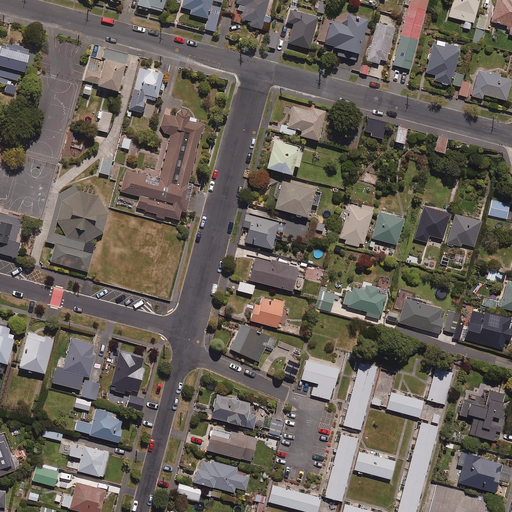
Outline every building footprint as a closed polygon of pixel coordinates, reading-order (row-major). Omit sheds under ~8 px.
[(165,0),(139,0),(138,6),(163,12),(165,0)] [(183,0),(182,8),(192,11),(191,14),(208,19),(205,29),(214,32),(221,8),(212,5),(213,1),(221,3),(222,0),(183,0)] [(250,26),(267,31),(270,17),(265,16),(268,0),(237,0),(237,3),(245,5),(242,19),(251,22),(250,26)] [(316,0),(314,11),(323,13),(326,0),(316,0)] [(428,0),(410,0),(393,65),(410,70),(428,0)] [(452,0),(448,17),(472,24),(478,0),(452,0)] [(511,0),(496,0),(490,22),(510,28),(508,35),(511,36),(511,0)] [(318,18),(290,10),(287,22),(294,24),(289,44),(310,49),(318,18)] [(340,24),(331,22),(325,44),(336,47),(334,55),(358,61),(368,20),(349,15),(348,19),(340,24)] [(486,17),(479,15),(473,43),(480,45),(486,17)] [(395,28),(377,23),(366,61),(379,64),(380,60),(386,61),(395,28)] [(279,34),(271,33),(268,47),(276,49),(279,34)] [(459,48),(433,42),(425,73),(434,76),(433,82),(449,86),(459,48)] [(21,83),(31,52),(4,43),(0,54),(0,82),(7,85),(5,92),(13,94),(17,82),(21,83)] [(127,54),(106,49),(103,57),(125,63),(127,54)] [(100,61),(91,59),(85,81),(97,84),(97,87),(118,93),(126,66),(105,60),(102,73),(97,72),(100,61)] [(370,65),(363,63),(360,73),(368,75),(370,65)] [(164,75),(140,68),(129,110),(142,113),(146,99),(157,101),(164,75)] [(489,75),(477,72),(470,98),(480,101),(482,96),(504,102),(510,81),(498,78),(499,75),(490,73),(489,75)] [(469,84),(463,82),(459,95),(465,97),(469,84)] [(92,85),(85,84),(83,94),(90,96),(92,85)] [(326,111),(311,108),(310,111),(292,107),(288,126),(281,125),(279,133),(295,136),(297,130),(303,131),(301,138),(319,142),(326,111)] [(107,130),(111,112),(102,109),(97,128),(107,130)] [(187,183),(204,125),(196,122),(197,119),(188,117),(189,114),(179,110),(177,118),(164,114),(159,132),(171,136),(157,186),(145,183),(147,175),(126,169),(120,191),(140,197),(137,208),(179,220),(181,211),(186,212),(189,200),(186,199),(191,184),(187,183)] [(386,123),(367,118),(363,135),(383,139),(386,123)] [(407,128),(398,126),(395,142),(404,144),(407,128)] [(131,140),(124,137),(121,147),(129,149),(131,140)] [(447,139),(438,137),(435,151),(444,153),(447,139)] [(299,148),(275,141),(267,169),(293,177),(295,168),(299,169),(304,154),(298,152),(299,148)] [(111,158),(100,156),(96,171),(107,173),(111,158)] [(321,192),(283,182),(275,209),(308,218),(312,205),(317,206),(321,192)] [(75,184),(56,194),(44,242),(55,245),(50,261),(88,271),(96,237),(103,232),(109,212),(100,195),(78,191),(75,184)] [(480,214),(500,218),(504,203),(484,198),(480,214)] [(450,215),(423,207),(414,239),(428,243),(430,236),(443,239),(450,215)] [(399,217),(371,210),(365,237),(392,243),(399,217)] [(0,253),(17,258),(21,242),(16,241),(21,219),(0,213),(0,253)] [(285,226),(246,215),(243,227),(249,229),(245,243),(272,250),(276,237),(282,238),(285,226)] [(481,222),(455,215),(447,242),(461,247),(462,243),(474,247),(481,222)] [(418,259),(408,256),(406,262),(417,265),(418,259)] [(298,271),(256,259),(250,281),(293,292),(298,271)] [(506,274),(493,270),(491,279),(504,282),(506,274)] [(255,286),(240,282),(237,291),(253,295),(255,286)] [(371,284),(363,282),(361,290),(353,288),(352,293),(347,292),(343,305),(367,312),(366,316),(381,320),(387,296),(378,294),(379,290),(370,287),(371,284)] [(511,283),(508,282),(501,308),(511,310),(511,283)] [(335,295),(321,291),(316,308),(330,312),(335,295)] [(272,301),(262,299),(260,306),(255,305),(251,321),(278,328),(284,302),(273,299),(272,301)] [(446,311),(406,300),(400,323),(439,334),(446,311)] [(511,319),(472,309),(465,340),(503,350),(505,340),(511,341),(511,336),(511,330),(509,329),(511,319)] [(449,311),(443,331),(454,334),(460,314),(449,311)] [(398,314),(389,312),(388,320),(396,322),(398,314)] [(276,340),(241,325),(231,350),(259,362),(265,348),(272,351),(276,340)] [(0,363),(7,365),(15,336),(8,334),(10,329),(0,326),(0,363)] [(54,340),(28,333),(19,368),(45,375),(54,340)] [(77,375),(90,378),(95,355),(93,354),(95,346),(71,340),(61,378),(75,381),(77,375)] [(124,394),(125,391),(132,393),(132,392),(138,393),(145,369),(142,368),(144,357),(120,351),(111,385),(115,386),(113,391),(124,394)] [(300,365),(288,360),(281,376),(294,381),(300,365)] [(339,370),(306,360),(301,379),(318,384),(316,389),(313,388),(311,395),(330,400),(339,370)] [(377,368),(360,363),(344,426),(360,430),(377,368)] [(453,374),(436,370),(427,400),(444,405),(453,374)] [(100,384),(85,381),(81,397),(96,400),(100,384)] [(506,395),(489,391),(487,399),(465,393),(460,415),(473,419),(469,435),(494,441),(496,432),(501,433),(504,422),(499,421),(506,395)] [(424,401),(391,393),(387,409),(420,418),(424,401)] [(145,397),(131,394),(127,408),(142,412),(145,397)] [(251,404),(218,395),(212,418),(253,429),(257,416),(248,413),(251,404)] [(91,402),(76,398),(74,407),(89,411),(91,402)] [(113,414),(96,410),(92,425),(78,421),(75,432),(119,443),(122,431),(120,430),(122,421),(112,418),(113,414)] [(283,420),(272,418),(268,434),(279,436),(283,420)] [(416,511),(438,428),(421,423),(398,511),(416,511)] [(257,439),(213,429),(208,451),(252,462),(257,439)] [(63,434),(47,431),(46,438),(61,440),(63,434)] [(358,440),(341,435),(325,497),(342,501),(358,440)] [(11,459),(2,436),(0,437),(0,477),(20,469),(16,458),(11,459)] [(108,453),(72,444),(69,456),(81,459),(77,472),(102,478),(108,453)] [(396,462),(359,452),(354,470),(391,480),(396,462)] [(511,469),(511,466),(467,454),(459,483),(496,494),(499,481),(508,484),(511,469)] [(211,460),(210,464),(201,461),(194,483),(214,489),(214,488),(234,493),(235,488),(245,491),(249,478),(236,474),(237,468),(211,460)] [(59,469),(37,463),(32,481),(54,487),(59,469)] [(100,511),(106,491),(77,484),(73,498),(64,495),(61,507),(80,511),(100,511)] [(488,511),(490,509),(484,508),(486,499),(461,492),(462,490),(437,484),(429,511),(488,511)] [(317,511),(321,498),(272,485),(268,502),(305,511),(317,511)] [(201,494),(189,490),(186,498),(198,502),(201,494)] [(39,495),(29,492),(28,499),(37,501),(39,495)] [(337,511),(339,503),(326,500),(323,511),(337,511)]
